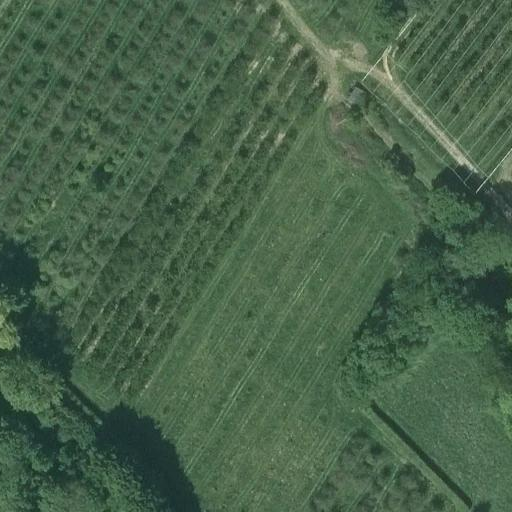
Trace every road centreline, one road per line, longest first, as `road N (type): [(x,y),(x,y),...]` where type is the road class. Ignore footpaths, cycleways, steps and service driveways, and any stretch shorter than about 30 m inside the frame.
road 1 (track): [(280,0),(320,55),(374,70),(511,219)]
road 2 (track): [(154,511),(115,452),(0,339)]
